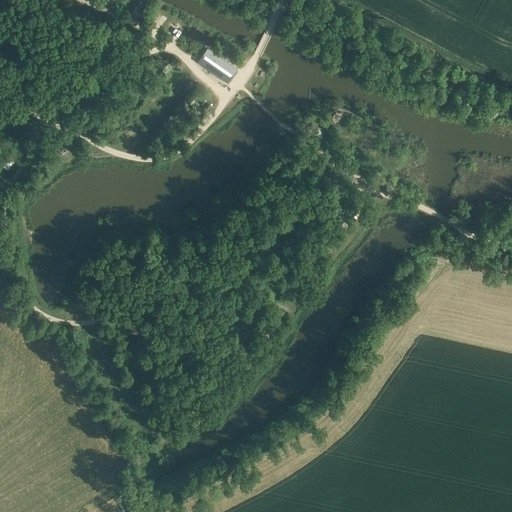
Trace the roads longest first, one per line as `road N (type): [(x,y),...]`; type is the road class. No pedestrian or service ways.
road 1 (track): [(53,123),(7,192),(3,230),(25,298),(54,321),(114,318),(195,283),(313,185),(374,192)]
road 2 (track): [(53,123),(129,156),(168,156),(203,130),(230,94)]
road 3 (track): [(511,246),(374,192),(342,166)]
road 4 (track): [(230,94),(150,32),(81,0)]
road 5 (track): [(170,46),(80,85),(53,123)]
